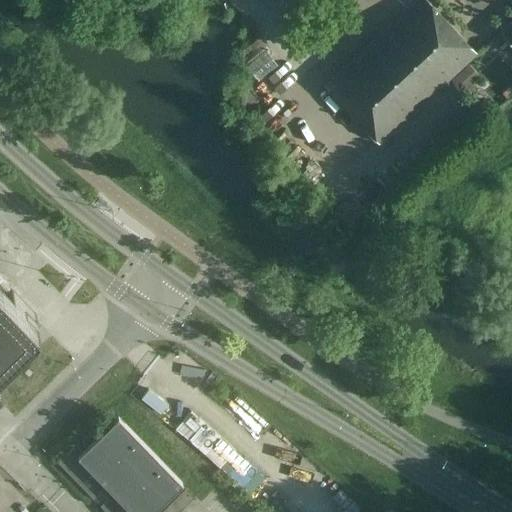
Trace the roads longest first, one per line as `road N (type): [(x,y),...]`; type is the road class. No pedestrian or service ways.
road 1 (tertiary): [(490,511),(168,275)]
road 2 (tertiary): [(148,313),(487,511)]
road 3 (tertiary): [(168,275),(0,136)]
road 4 (tertiary): [(0,193),(148,313)]
